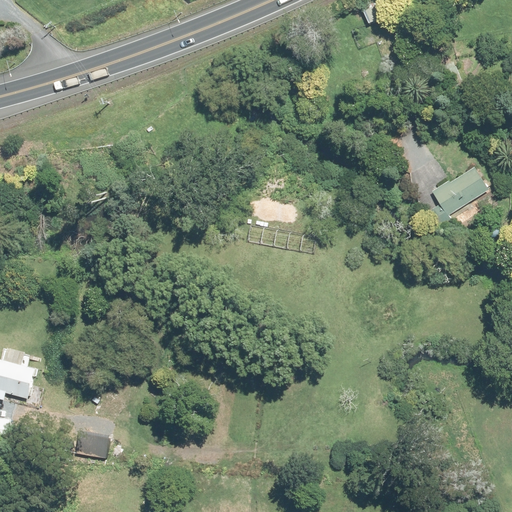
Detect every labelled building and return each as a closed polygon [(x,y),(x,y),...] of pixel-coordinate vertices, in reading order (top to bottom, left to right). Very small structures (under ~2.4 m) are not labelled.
[(452,179),(435,190),(444,204),(430,213),(443,233),(459,223),(454,216),(496,189),(481,165),(454,182),(452,179)] [(501,203),(496,194),(481,203),(486,212),(501,203)] [(45,369),(34,366),(35,362),(41,363),(43,355),(8,347),(5,359),(0,358),(0,398),(11,401),(13,395),(37,401),(45,369)] [(0,417),(0,446),(12,448),(15,418),(0,417)] [(48,429),(25,427),(24,433),(18,433),(17,441),(47,443),(48,429)]
